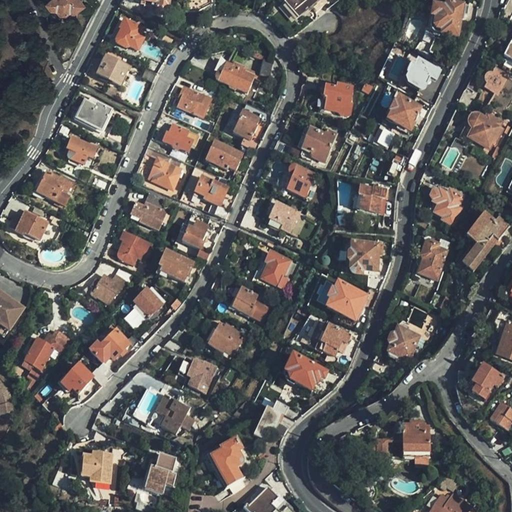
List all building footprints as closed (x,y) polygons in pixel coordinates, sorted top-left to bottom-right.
[(84,5),(80,0),(49,0),(49,1),(52,6),(58,7),(61,11),(67,12),(71,9),(76,10),(84,5)] [(167,5),(167,0),(142,0),(143,2),(155,3),(154,12),(164,13),(166,5),(167,5)] [(210,7),(210,0),(184,0),(184,13),(196,13),(210,7)] [(288,0),(284,3),(297,19),(310,8),(314,13),(322,7),(317,2),(319,0),(288,0)] [(260,1),(255,14),(257,15),(259,16),(260,16),(262,17),(264,18),(265,19),(271,4),(260,1)] [(462,22),(463,16),(467,17),(468,8),(446,5),(445,9),(432,7),(431,15),(435,15),(433,27),(437,30),(443,31),(442,35),(456,37),(459,22),(462,22)] [(143,39),(137,36),(140,30),(122,21),(118,29),(117,28),(111,40),(136,52),(143,39)] [(433,56),(441,41),(434,38),(426,52),(433,56)] [(511,62),(511,51),(504,47),(499,57),(511,62)] [(226,63),(240,69),(244,59),(230,53),(226,63)] [(118,86),(127,68),(105,57),(100,66),(103,67),(99,75),(110,81),(109,82),(118,86)] [(239,71),(240,69),(226,63),(221,61),(213,81),(244,94),(252,77),(239,71)] [(434,81),(437,75),(417,65),(415,69),(411,68),(407,76),(408,77),(405,81),(407,86),(419,92),(423,91),(429,79),(434,81)] [(272,81),(274,67),(261,66),(258,79),(272,81)] [(157,73),(145,68),(141,78),(152,83),(157,73)] [(498,94),(506,77),(494,70),(492,74),(491,74),(490,74),(489,74),(488,74),(487,75),(486,76),(485,77),(485,79),(485,80),(486,82),(486,83),(487,84),(486,88),(498,94)] [(351,117),(355,89),(324,86),(322,101),(326,102),(325,114),(351,117)] [(363,93),(369,96),(373,89),(366,86),(363,93)] [(117,92),(108,87),(104,94),(114,99),(117,92)] [(202,109),(206,99),(183,89),(178,99),(181,100),(177,108),(194,115),(197,107),(202,109)] [(256,109),(260,111),(263,104),(251,100),(248,106),(256,109)] [(417,116),(419,110),(397,100),(388,121),(408,132),(412,126),(413,126),(418,117),(417,116)] [(98,132),(109,110),(97,105),(94,111),(80,105),(73,120),(98,132)] [(259,120),(252,117),(256,109),(248,106),(245,105),(242,111),(241,111),(238,118),(239,119),(236,126),(232,133),(246,140),(247,137),(250,138),(256,128),(254,127),(259,120)] [(238,118),(228,113),(225,120),(236,126),(239,119),(238,118)] [(492,149),(501,129),(499,128),(501,123),(479,113),(477,117),(476,116),(475,116),(474,115),(473,116),(472,116),(471,116),(469,117),(468,119),(467,121),(467,123),(467,126),(468,128),(469,129),(470,130),(467,138),(487,149),(488,147),(492,149)] [(193,142),(186,140),(189,133),(172,126),(169,134),(167,133),(162,143),(188,154),(193,142)] [(325,164),(336,137),(309,128),(298,158),(311,163),(312,160),(325,164)] [(377,143),(389,148),(395,135),(383,130),(377,143)] [(91,159),(96,148),(69,138),(66,146),(69,147),(65,154),(68,160),(82,166),(86,158),(91,159)] [(243,148),(255,153),(259,146),(249,141),(247,140),(243,148)] [(236,171),(243,155),(215,143),(207,161),(228,170),(228,168),(236,171)] [(289,149),(276,143),(272,151),(286,156),(289,149)] [(173,191),(181,172),(168,166),(169,165),(157,159),(148,180),(173,191)] [(271,176),(277,179),(283,167),(277,164),(271,176)] [(304,199),(314,176),(298,169),(296,168),(293,167),(290,169),(289,171),(290,174),(293,176),(287,191),(304,199)] [(62,200),(69,185),(44,173),(34,193),(52,202),(54,197),(62,200)] [(439,179),(426,173),(425,174),(425,175),(425,176),(424,176),(424,177),(424,178),(423,178),(423,179),(423,181),(435,187),(439,179)] [(220,207),(228,190),(201,178),(193,195),(220,207)] [(273,186),(259,180),(255,188),(269,194),(273,186)] [(456,207),(460,197),(438,188),(436,193),(431,193),(428,198),(431,203),(428,212),(442,218),(442,219),(444,223),(447,225),(452,224),(459,208),(456,207)] [(377,216),(380,201),(383,202),(384,193),(371,190),(370,192),(358,190),(357,198),(353,198),(351,210),(358,211),(358,213),(377,216)] [(146,202),(160,209),(163,203),(148,197),(146,202)] [(158,232),(162,222),(166,211),(160,209),(146,202),(144,205),(136,202),(129,216),(140,220),(139,224),(158,232)] [(287,240),(298,216),(274,205),(267,221),(280,228),(276,235),(287,240)] [(37,241),(46,222),(23,211),(17,223),(14,221),(11,227),(15,229),(14,231),(37,241)] [(168,225),(173,214),(166,211),(162,222),(168,225)] [(243,215),(238,227),(252,233),(257,221),(243,215)] [(495,244),(506,229),(494,220),(491,224),(481,216),(465,239),(476,246),(462,268),(471,275),(494,244),(495,244)] [(201,244),(208,229),(195,224),(192,232),(186,229),(179,243),(200,253),(204,245),(201,244)] [(144,262),(151,245),(122,233),(119,241),(122,242),(114,259),(132,267),(136,259),(144,262)] [(246,245),(232,239),(229,246),(243,252),(246,245)] [(433,281),(444,253),(435,250),(436,246),(428,244),(423,246),(420,257),(421,263),(417,275),(433,281)] [(375,273),(376,258),(380,258),(380,249),(376,249),(376,247),(350,246),(349,272),(350,273),(350,274),(352,276),(360,276),(360,272),(375,273)] [(287,281),(294,265),(268,254),(264,264),(263,263),(256,280),(280,290),(285,280),(287,281)] [(188,277),(192,266),(165,255),(155,275),(159,277),(160,275),(182,284),(185,276),(188,277)] [(117,297),(125,283),(113,275),(109,281),(103,278),(99,284),(96,281),(92,289),(94,290),(90,296),(95,300),(97,298),(111,305),(116,296),(117,297)] [(419,283),(407,277),(405,282),(403,287),(415,292),(419,283)] [(352,322),(362,298),(335,285),(324,310),(352,322)] [(161,306),(145,291),(132,303),(146,317),(151,313),(152,315),(161,306)] [(249,309),(253,300),(237,293),(228,311),(247,320),(252,311),(249,309)] [(0,337),(20,310),(4,297),(1,302),(0,301),(0,337)] [(480,314),(478,318),(491,326),(495,319),(482,310),(480,314)] [(233,355),(243,336),(219,324),(208,346),(222,354),(224,351),(233,355)] [(423,343),(405,336),(405,335),(405,334),(405,333),(405,332),(404,332),(406,328),(400,326),(397,333),(395,332),(386,355),(394,359),(393,363),(399,366),(400,361),(407,364),(414,348),(420,350),(423,343)] [(344,347),(348,338),(326,327),(314,351),(333,360),(340,345),(344,347)] [(511,329),(505,327),(494,358),(511,364),(511,329)] [(53,329),(50,335),(48,338),(45,336),(42,340),(35,337),(23,360),(32,365),(29,370),(30,371),(26,378),(30,380),(34,382),(40,370),(48,356),(52,347),(60,351),(61,352),(69,337),(53,329)] [(88,352),(102,367),(110,358),(113,361),(128,345),(115,331),(98,347),(96,345),(88,352)] [(191,339),(176,331),(169,341),(184,347),(191,339)] [(169,341),(161,348),(178,355),(184,347),(169,341)] [(56,360),(60,351),(52,347),(48,356),(56,360)] [(321,382),(324,374),(290,358),(281,374),(284,376),(287,383),(308,393),(312,386),(314,387),(318,380),(321,382)] [(384,365),(375,361),(371,371),(380,374),(384,365)] [(204,395),(215,370),(203,364),(202,367),(193,363),(183,386),(204,395)] [(39,376),(44,378),(53,367),(49,365),(43,371),(39,376)] [(76,395),(92,378),(78,365),(59,383),(67,391),(69,389),(76,395)] [(384,365),(380,374),(391,379),(395,370),(384,365)] [(102,367),(96,373),(97,374),(105,382),(112,376),(102,367)] [(494,391),(501,380),(480,367),(469,386),(472,388),(469,395),(480,402),(490,388),(494,391)] [(34,382),(30,380),(26,388),(31,393),(39,384),(44,378),(39,376),(43,371),(40,370),(34,382)] [(100,387),(105,382),(97,374),(92,379),(100,387)] [(468,385),(466,375),(455,377),(456,386),(468,385)] [(8,401),(9,401),(5,392),(0,386),(0,414),(9,414),(10,414),(8,401)] [(152,420),(163,395),(148,389),(136,416),(151,423),(152,420)] [(179,432),(190,407),(163,395),(152,420),(179,432)] [(279,418),(280,419),(284,410),(273,405),(269,413),(279,418)] [(511,416),(508,414),(509,412),(501,406),(487,422),(494,428),(493,429),(506,440),(511,432),(511,416)] [(269,413),(263,410),(250,436),(262,442),(267,432),(271,434),(279,418),(269,413)] [(0,435),(5,430),(9,414),(0,414),(0,435)] [(89,429),(92,431),(103,436),(111,421),(95,415),(89,429)] [(428,461),(429,461),(429,429),(424,429),(424,425),(409,425),(409,423),(402,423),(403,461),(416,461),(428,461)] [(50,435),(57,427),(55,424),(47,431),(50,435)] [(102,444),(105,438),(103,436),(92,431),(88,440),(96,444),(98,442),(102,444)] [(239,461),(239,460),(236,453),(239,451),(232,441),(224,446),(225,448),(209,458),(230,495),(242,488),(232,470),(233,470),(234,470),(235,469),(236,469),(237,468),(237,467),(237,466),(238,466),(238,464),(239,464),(239,463),(239,462),(239,461)] [(386,458),(386,443),(378,443),(378,458),(386,458)] [(109,485),(113,457),(92,454),(92,458),(82,457),(80,479),(94,481),(93,483),(109,485)] [(171,491),(173,480),(169,479),(173,462),(157,458),(154,468),(147,466),(140,494),(161,499),(164,489),(171,491)] [(428,472),(428,461),(416,461),(416,472),(428,472)] [(446,473),(442,478),(436,486),(442,490),(444,487),(450,492),(458,482),(446,473)] [(242,511),(272,511),(282,502),(277,497),(274,499),(264,489),(242,511)] [(445,496),(444,498),(442,502),(438,500),(430,511),(475,511),(476,510),(450,494),(448,497),(445,496)] [(282,502),(272,511),(287,511),(284,509),(286,506),(282,502)]
